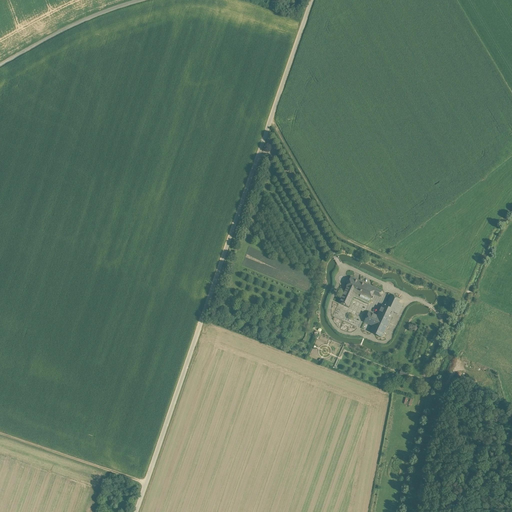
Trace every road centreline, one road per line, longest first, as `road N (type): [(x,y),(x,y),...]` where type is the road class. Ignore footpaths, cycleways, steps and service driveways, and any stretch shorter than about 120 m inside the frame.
road 1 (track): [(312,0),(136,511)]
road 2 (track): [(271,117),(339,233),(480,297)]
road 3 (track): [(0,431),(147,481)]
road 4 (unclassified): [(141,0),(0,65)]
